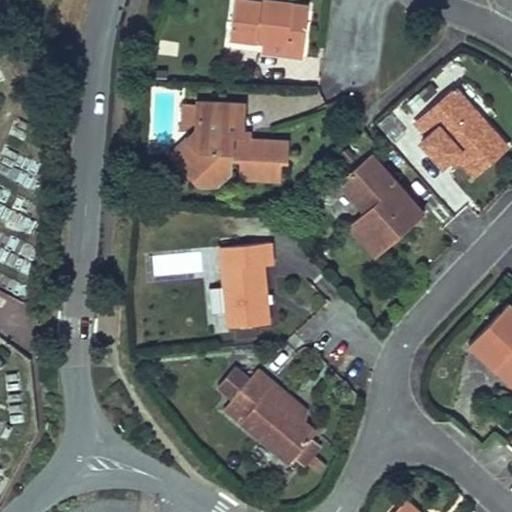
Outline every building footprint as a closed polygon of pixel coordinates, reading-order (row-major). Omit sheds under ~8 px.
[(236,0),(233,34),(289,39),(288,48),(305,50),(309,4),(296,3),(295,0),(236,0)] [(440,160),(456,145),(475,165),(508,135),(472,96),(467,100),(450,81),(413,116),(426,131),(419,138),(440,160)] [(170,150),(196,179),(217,180),(232,166),(232,152),(242,153),(241,172),(279,175),(280,157),(287,157),(288,133),(243,130),(245,97),(201,94),(200,122),(170,150)] [(422,207),(370,148),(338,176),(363,205),(348,219),(375,249),(422,207)] [(275,232),(222,234),(226,320),(268,318),(266,258),(276,257),(275,232)] [(511,301),(507,297),(468,338),(507,375),(511,379),(511,301)] [(236,420),(274,380),(258,364),(249,373),(234,359),(215,379),(229,393),(219,403),(236,420)] [(301,407),(274,380),(236,420),(281,464),(313,431),(295,414),(301,407)] [(401,495),(384,511),(419,511),(415,507),(401,495)]
